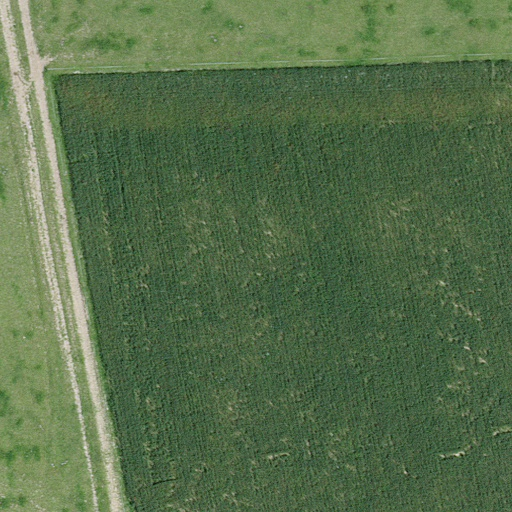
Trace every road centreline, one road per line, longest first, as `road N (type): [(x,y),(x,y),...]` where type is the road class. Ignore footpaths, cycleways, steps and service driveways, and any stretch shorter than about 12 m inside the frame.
road 1 (track): [(511,24),(27,78)]
road 2 (track): [(89,511),(27,78)]
